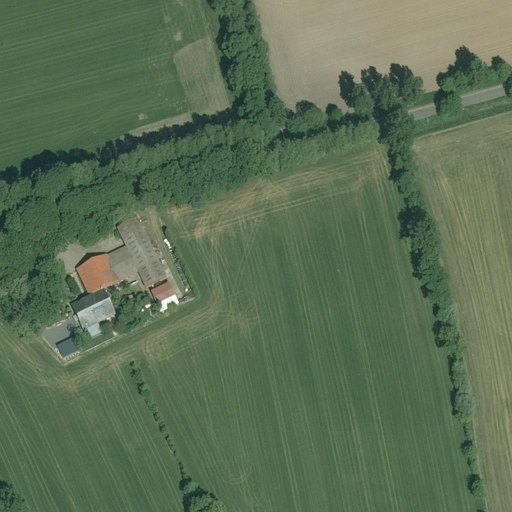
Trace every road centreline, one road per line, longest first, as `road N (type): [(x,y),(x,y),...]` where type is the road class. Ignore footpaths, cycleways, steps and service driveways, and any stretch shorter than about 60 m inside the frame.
road 1 (residential): [(0,228),(511,88)]
road 2 (track): [(269,154),(232,0)]
